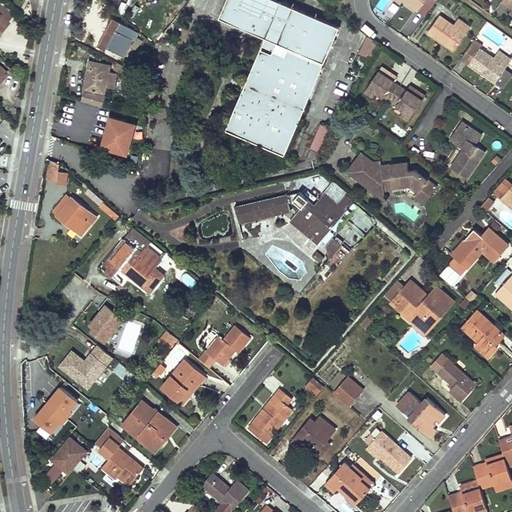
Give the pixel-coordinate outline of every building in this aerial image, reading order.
[(228,125),(226,130),(285,154),(298,124),(324,64),(340,27),(287,4),(277,0),(227,0),(220,18),(266,37),(260,49),(249,76),(242,91),(228,125)] [(384,11),(388,0),(379,0),(376,8),(384,11)] [(403,0),(419,11),(426,0),(403,0)] [(511,0),(502,0),(502,1),(503,2),(511,8),(511,10),(510,13),(511,14),(511,0)] [(185,4),(182,2),(174,12),(177,15),(185,4)] [(11,15),(0,4),(0,31),(5,26),(3,24),(6,20),(11,15)] [(440,17),(429,32),(454,50),(470,28),(458,19),(453,26),(440,17)] [(113,19),(109,26),(115,30),(119,22),(113,19)] [(135,40),(138,32),(133,30),(119,22),(115,30),(109,26),(98,46),(105,50),(107,48),(123,56),(132,39),(135,40)] [(378,43),(366,35),(358,54),(370,60),(378,43)] [(472,43),(461,58),(463,60),(495,83),(511,60),(499,51),(494,58),(472,43)] [(141,50),(136,56),(140,60),(145,54),(141,50)] [(87,79),(85,89),(104,92),(110,65),(96,63),(95,68),(91,67),(88,80),(87,79)] [(134,71),(118,63),(115,70),(129,78),(134,71)] [(389,72),(381,66),(367,89),(375,94),(383,99),(384,97),(391,100),(399,86),(393,83),(394,80),(386,76),(389,72)] [(397,76),(389,72),(386,76),(394,80),(397,76)] [(409,84),(407,88),(414,93),(417,89),(409,84)] [(406,90),(399,86),(391,100),(397,104),(396,106),(403,111),(412,116),(425,94),(417,89),(414,93),(407,88),(406,90)] [(375,94),(367,89),(364,94),(372,100),(375,94)] [(403,111),(400,116),(408,122),(412,116),(403,111)] [(109,120),(101,148),(126,155),(134,127),(109,120)] [(463,123),(453,138),(455,140),(463,145),(461,149),(463,150),(452,167),(468,178),(484,153),(484,152),(476,147),(477,146),(475,144),(481,136),(463,123)] [(393,124),(390,129),(401,137),(404,131),(393,124)] [(311,149),(323,155),(335,131),(321,125),(311,149)] [(311,149),(306,160),(323,157),(323,155),(311,149)] [(362,153),(350,169),(377,191),(385,190),(385,185),(392,184),(392,187),(412,186),(420,192),(425,186),(427,188),(430,184),(415,173),(407,173),(407,164),(381,165),(381,162),(373,162),(362,153)] [(59,166),(60,163),(56,161),(50,160),(47,177),(47,178),(56,179),(59,166)] [(377,191),(350,169),(347,172),(387,203),(385,191),(385,190),(377,191)] [(237,207),(235,207),(239,221),(291,208),(289,202),(294,201),(301,207),(292,218),(307,230),(309,227),(313,230),(323,239),(354,202),(345,194),(346,192),(334,182),(317,202),(315,205),(311,209),(305,204),(309,200),(300,192),(268,200),(237,207)] [(437,189),(430,184),(427,188),(425,186),(420,192),(415,198),(424,205),(437,189)] [(511,186),(502,198),(505,201),(511,193),(511,186)] [(57,215),(72,197),(67,194),(53,212),(57,215)] [(57,215),(81,235),(96,217),(72,197),(57,215)] [(315,205),(309,200),(305,204),(311,209),(315,205)] [(119,215),(103,202),(100,206),(99,207),(110,215),(115,219),(119,215)] [(484,203),(481,206),(486,211),(489,207),(484,203)] [(307,230),(292,218),(290,220),(306,233),(318,244),(323,239),(313,230),(309,227),(307,230)] [(125,240),(102,268),(112,276),(119,266),(150,292),(159,280),(150,272),(154,268),(160,260),(146,248),(151,242),(133,227),(124,238),(125,240)] [(464,245),(455,256),(468,267),(484,250),(495,259),(509,244),(490,227),(483,234),(478,230),(473,236),(470,234),(464,241),(464,245)] [(341,244),(332,237),(325,245),(329,259),(341,244)] [(464,245),(464,241),(453,254),(455,256),(464,245)] [(468,267),(455,256),(449,263),(462,274),(468,267)] [(154,268),(150,272),(159,280),(163,275),(154,268)] [(186,272),(180,278),(191,289),(197,282),(186,272)] [(511,276),(498,291),(511,303),(511,276)] [(411,279),(390,303),(403,313),(406,310),(422,323),(424,319),(433,326),(455,301),(437,285),(428,295),(425,298),(422,294),(424,291),(411,279)] [(203,296),(210,302),(216,296),(200,282),(196,288),(204,294),(203,296)] [(511,303),(498,291),(496,293),(511,306),(511,303)] [(125,319),(105,303),(94,318),(99,321),(89,333),(104,346),(125,319)] [(422,323),(406,310),(403,313),(426,334),(433,326),(424,319),(422,323)] [(464,325),(481,340),(478,343),(476,346),(488,357),(497,347),(496,345),(492,342),(495,339),(498,342),(504,335),(477,311),(464,325)] [(367,317),(361,323),(366,328),(372,322),(367,317)] [(219,336),(206,350),(219,361),(224,365),(236,350),(239,352),(251,337),(236,324),(223,339),(219,336)] [(481,340),(464,325),(462,328),(478,343),(481,340)] [(214,335),(210,332),(209,333),(201,342),(206,346),(214,335)] [(72,349),(58,366),(88,390),(114,358),(97,345),(85,360),(72,349)] [(206,350),(199,359),(212,369),(219,361),(206,350)] [(431,366),(439,373),(449,361),(442,354),(431,366)] [(175,378),(172,376),(163,386),(179,399),(188,389),(191,392),(198,385),(205,376),(185,360),(177,369),(180,371),(183,374),(178,380),(175,378)] [(449,361),(439,373),(440,374),(450,383),(454,386),(451,388),(449,391),(461,401),(462,401),(476,385),(449,361)] [(126,383),(133,374),(119,362),(112,371),(126,383)] [(175,378),(178,380),(183,374),(180,371),(175,378)] [(345,380),(360,394),(364,390),(348,377),(345,380)] [(309,385),(319,393),(325,387),(314,378),(309,385)] [(333,393),(349,407),(360,394),(345,380),(333,393)] [(319,393),(309,385),(308,386),(318,395),(319,393)] [(78,402),(58,386),(33,419),(52,434),(78,402)] [(191,392),(188,389),(179,399),(183,403),(191,392)] [(264,409),(254,422),(256,424),(251,430),(266,443),(293,410),(287,405),(292,399),(280,389),(275,396),(277,398),(266,411),(264,409)] [(410,392),(400,403),(407,409),(411,405),(417,410),(408,419),(425,435),(433,425),(430,422),(435,416),(439,419),(440,420),(445,414),(427,399),(422,403),(410,392)] [(264,409),(266,411),(277,398),(275,396),(264,409)] [(159,416),(159,412),(155,408),(153,410),(143,401),(123,425),(136,435),(137,435),(140,435),(141,439),(148,445),(154,445),(162,445),(166,440),(165,434),(174,424),(166,417),(164,420),(159,416)] [(407,409),(400,403),(397,406),(404,412),(407,409)] [(435,416),(430,422),(433,425),(439,419),(435,416)] [(311,419),(293,442),(299,447),(304,441),(307,444),(304,447),(314,455),(317,452),(321,455),(330,444),(326,440),(335,429),(321,417),(316,423),(311,419)] [(437,429),(433,425),(425,435),(429,438),(437,429)] [(144,467),(119,447),(125,440),(109,427),(93,446),(109,459),(102,467),(116,479),(119,475),(121,473),(132,482),(144,467)] [(371,434),(365,441),(370,444),(369,446),(381,457),(399,473),(411,458),(382,432),(376,438),(371,434)] [(511,436),(499,441),(503,454),(505,459),(508,467),(511,465),(511,434),(511,435),(511,436)] [(53,459),(68,472),(86,451),(70,438),(53,459)] [(381,457),(369,446),(366,448),(379,459),(381,457)] [(486,463),(487,465),(505,459),(503,454),(486,460),(486,463)] [(486,463),(473,467),(474,469),(480,488),(493,484),(511,478),(508,467),(505,459),(487,465),(486,463)] [(351,467),(345,462),(326,484),(334,492),(338,488),(341,485),(350,493),(348,497),(346,498),(355,505),(374,483),(365,475),(363,478),(351,467)] [(353,464),(351,467),(363,478),(365,475),(353,464)] [(121,473),(119,475),(130,485),(132,482),(121,473)] [(216,511),(217,511),(231,511),(249,491),(236,481),(229,488),(212,474),(201,486),(223,504),(216,511)] [(511,480),(511,478),(493,484),(496,490),(511,485),(511,480)] [(341,485),(338,488),(348,497),(350,493),(341,485)] [(453,511),(474,511),(486,508),(480,488),(470,492),(463,494),(462,492),(449,496),(453,511)]
